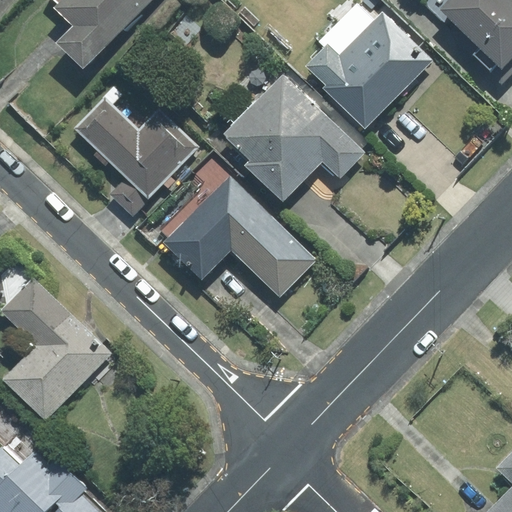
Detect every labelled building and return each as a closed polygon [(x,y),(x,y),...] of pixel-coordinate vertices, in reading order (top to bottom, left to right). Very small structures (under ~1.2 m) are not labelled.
[(66,0),(63,3),(84,24),(67,41),(92,66),(109,49),(158,0),(66,0)] [(511,0),(458,0),(453,6),(442,18),(507,79),(511,73),(511,0)] [(354,60),(345,49),(339,43),(316,63),(322,70),(372,128),(396,107),(440,68),(398,21),(354,60)] [(290,73),(266,98),(230,137),(298,200),(334,162),(350,177),(374,151),(290,73)] [(84,128),(135,176),(119,193),(139,212),(155,195),(200,147),(165,114),(148,132),(112,98),(84,128)] [(211,280),(240,250),(287,296),(323,260),(237,175),(202,211),(172,241),(211,280)] [(119,341),(71,303),(37,277),(11,311),(44,337),(6,386),(55,423),(119,341)] [(88,476),(30,421),(14,406),(0,420),(0,508),(4,511),(105,511),(85,493),(95,483),(88,476)] [(511,484),(511,498),(498,511),(511,511),(511,459),(499,473),(511,484)]
